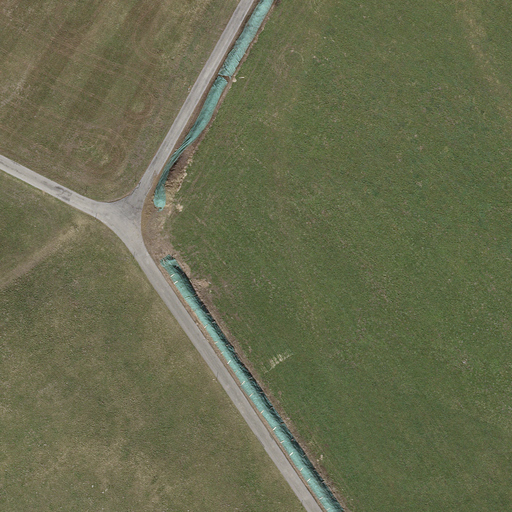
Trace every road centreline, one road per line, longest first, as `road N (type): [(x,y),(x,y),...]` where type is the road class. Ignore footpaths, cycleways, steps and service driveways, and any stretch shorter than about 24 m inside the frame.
road 1 (track): [(310,511),(126,230)]
road 2 (track): [(126,230),(252,0)]
road 3 (track): [(0,166),(126,230)]
